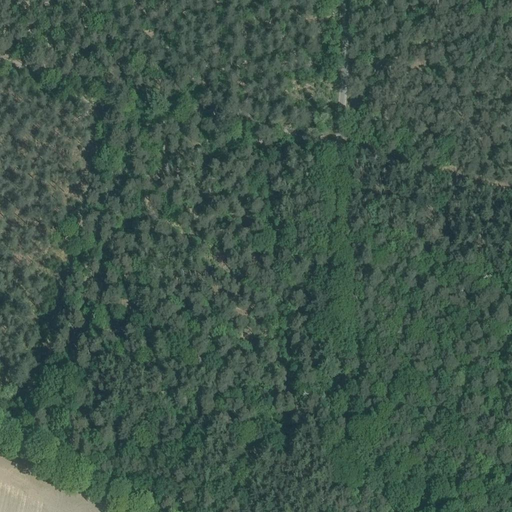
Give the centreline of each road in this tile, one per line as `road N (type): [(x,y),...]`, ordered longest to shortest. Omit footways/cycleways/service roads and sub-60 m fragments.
road 1 (track): [(348,0),(335,278),(342,382),(380,480),(426,511)]
road 2 (unknown): [(0,61),(338,145)]
road 3 (unknown): [(511,191),(338,145)]
